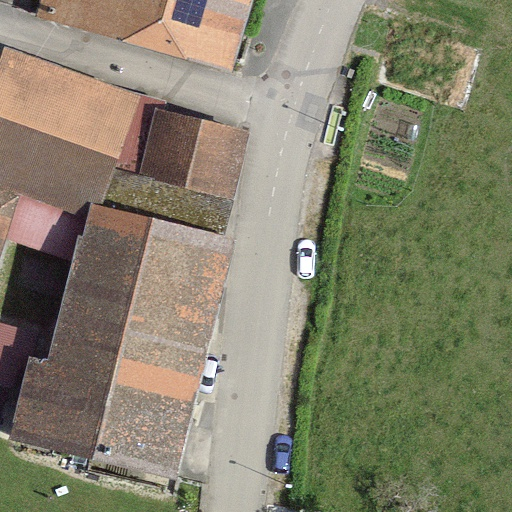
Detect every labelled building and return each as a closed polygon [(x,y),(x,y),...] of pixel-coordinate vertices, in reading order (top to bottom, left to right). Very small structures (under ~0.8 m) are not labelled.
[(37,0),(33,14),(232,75),(255,0),(37,0)] [(140,94),(10,54),(0,78),(0,190),(18,196),(98,218),(101,208),(108,209),(137,102),(140,94)] [(227,236),(252,130),(137,102),(108,209),(227,236)] [(0,266),(18,196),(0,190),(0,266)] [(15,439),(182,476),(236,238),(227,236),(108,209),(101,208),(98,218),(95,231),(87,230),(56,366),(33,361),(15,439)]
